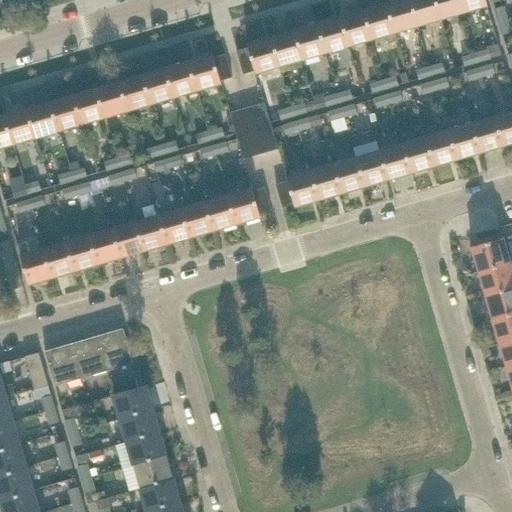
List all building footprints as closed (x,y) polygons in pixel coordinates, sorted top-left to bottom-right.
[(395,33),(418,26),(410,0),(399,0),(387,4),(395,33)] [(410,0),(418,26),(441,19),(435,0),(410,0)] [(464,13),(460,0),(435,0),(441,19),(464,13)] [(460,0),(464,13),(488,6),(486,0),(460,0)] [(372,39),(395,33),(387,4),(364,10),(372,39)] [(499,21),(508,19),(504,6),(495,8),(499,21)] [(349,46),(372,39),(364,10),(340,17),(349,46)] [(326,53),(349,46),(340,17),(318,24),(326,53)] [(508,19),(499,21),(503,35),(511,32),(508,19)] [(303,60),(326,53),(318,24),(294,31),(303,60)] [(280,66),(303,60),(294,31),(272,37),(280,66)] [(257,73),(280,66),(272,37),(248,44),(249,47),(256,71),(257,73)] [(244,74),(256,71),(249,47),(237,51),(244,74)] [(476,52),(478,61),(491,58),(488,49),(476,52)] [(464,65),(478,61),(476,52),(462,57),(464,65)] [(221,81),(233,77),(226,54),(214,57),(221,81)] [(221,81),(214,57),(214,55),(191,61),(199,90),(222,83),(221,81)] [(176,97),(199,90),(191,61),(168,68),(176,97)] [(430,66),(433,75),(445,71),(442,62),(430,66)] [(480,68),(483,77),(495,73),(492,64),(480,68)] [(419,79),(433,75),(430,66),(416,70),(419,79)] [(153,104),(176,97),(168,68),(144,75),(153,104)] [(469,81),(483,77),(480,68),(466,72),(469,81)] [(129,110),(153,104),(144,75),(121,82),(129,110)] [(384,79),(386,88),(399,85),(396,76),(384,79)] [(434,81),(437,90),(449,86),(447,77),(434,81)] [(373,93),(386,88),(384,79),(370,83),(373,93)] [(423,94),(437,90),(434,81),(420,85),(423,94)] [(106,117),(129,110),(121,82),(98,88),(106,117)] [(84,124),(106,117),(98,88),(75,95),(84,124)] [(338,93),(340,102),(353,98),(351,89),(338,93)] [(388,94),(391,104),(403,100),(400,91),(388,94)] [(327,106),(340,102),(338,93),(324,97),(327,106)] [(377,108),(391,104),(388,94),(375,99),(377,108)] [(60,131),(84,124),(75,95),(52,102),(60,131)] [(37,137),(60,131),(52,102),(29,108),(37,137)] [(272,125),(271,122),(265,102),(253,106),(260,129),(272,125)] [(292,106),(294,115),(307,112),(304,103),(292,106)] [(342,108),(345,117),(357,113),(355,104),(342,108)] [(248,132),(260,129),(253,106),(242,109),(248,132)] [(281,119),(294,115),(292,106),(278,110),(281,119)] [(14,144),(37,137),(29,108),(6,115),(14,144)] [(331,121),(345,117),(342,108),(329,112),(331,121)] [(237,136),(248,132),(242,109),(230,113),(237,136)] [(503,146),(511,143),(511,112),(495,117),(503,146)] [(0,148),(14,144),(6,115),(0,116),(0,148)] [(480,153),(503,146),(495,117),(471,124),(480,153)] [(296,122),(299,131),(311,127),(309,118),(296,122)] [(285,135),(299,131),(296,122),(283,125),(285,135)] [(457,159),(480,153),(471,124),(449,130),(457,159)] [(279,149),(273,129),(272,125),(260,129),(266,152),(279,149)] [(211,130),(214,140),(226,136),(223,127),(211,130)] [(255,156),(266,152),(260,129),(248,132),(255,156)] [(199,144),(214,140),(211,130),(197,134),(199,144)] [(434,166),(426,137),(424,130),(414,133),(416,140),(403,144),(411,173),(434,166)] [(434,166),(457,159),(449,130),(426,137),(434,166)] [(244,159),(255,156),(248,132),(237,136),(244,159)] [(164,144),(167,153),(179,150),(177,140),(164,144)] [(216,146),(218,155),(230,152),(228,143),(216,146)] [(151,148),(153,157),(167,153),(164,144),(151,148)] [(388,180),(411,173),(403,144),(379,151),(388,180)] [(204,159),(218,155),(216,146),(201,150),(204,159)] [(121,167),(134,163),(130,150),(117,154),(121,167)] [(365,187),(388,180),(379,151),(356,158),(365,187)] [(108,170),(121,167),(117,154),(104,158),(108,170)] [(169,160),(172,169),(184,165),(181,156),(169,160)] [(342,193),(365,187),(356,158),(333,164),(342,193)] [(158,173),(172,169),(169,160),(155,163),(158,173)] [(318,200),(342,193),(333,164),(310,171),(318,200)] [(72,171),(75,180),(88,177),(85,167),(72,171)] [(123,173),(125,182),(138,179),(135,169),(123,173)] [(62,184),(75,180),(72,171),(59,175),(62,184)] [(296,207),(318,200),(310,171),(287,178),(288,181),(295,204),(296,207)] [(112,186),(125,182),(123,173),(110,177),(112,186)] [(26,184),(29,194),(43,190),(40,181),(26,184)] [(283,207),(295,204),(288,181),(276,184),(283,207)] [(77,186),(79,195),(92,192),(90,183),(77,186)] [(16,197),(29,194),(26,184),(14,188),(16,197)] [(66,199),(79,195),(77,186),(63,190),(66,199)] [(260,214),(272,210),(265,187),(254,191),(260,214)] [(260,214),(254,191),(253,188),(230,195),(238,223),(261,217),(260,214)] [(215,230),(238,223),(230,195),(207,201),(215,230)] [(31,200),(34,209),(47,205),(44,196),(31,200)] [(20,213),(34,209),(31,200),(18,204),(20,213)] [(192,237),(215,230),(207,201),(183,208),(192,237)] [(168,244),(192,237),(183,208),(160,215),(168,244)] [(145,251),(168,244),(160,215),(137,222),(145,251)] [(123,257),(145,251),(137,222),(115,228),(123,257)] [(100,264),(123,257),(115,228),(91,235),(100,264)] [(76,271),(100,264),(91,235),(68,242),(76,271)] [(479,271),(511,262),(504,238),(472,247),(479,271)] [(5,256),(13,253),(10,240),(1,242),(5,256)] [(54,277),(76,271),(68,242),(45,249),(54,277)] [(45,249),(29,253),(27,245),(19,248),(30,284),(54,277),(45,249)] [(12,290),(23,286),(16,259),(4,262),(12,290)] [(486,295),(511,287),(511,266),(511,262),(479,271),(486,295)] [(493,319),(511,313),(511,287),(486,295),(493,319)] [(500,343),(511,339),(511,313),(493,319),(500,343)] [(107,372),(134,364),(124,328),(97,336),(107,372)] [(81,379),(107,372),(97,336),(71,343),(81,379)] [(507,367),(511,365),(511,339),(500,343),(507,367)] [(56,386),(81,379),(71,343),(45,351),(56,386)] [(36,389),(49,385),(40,352),(26,356),(36,389)] [(12,383),(2,386),(0,377),(0,399),(6,397),(15,395),(12,383)] [(122,420),(153,410),(146,386),(115,395),(122,420)] [(46,411),(56,408),(52,396),(42,398),(46,411)] [(0,424),(13,421),(6,397),(0,399),(0,424)] [(56,408),(46,411),(49,422),(59,420),(56,408)] [(128,442),(160,433),(153,410),(122,420),(128,442)] [(70,435),(80,432),(76,418),(66,421),(70,435)] [(0,449),(20,444),(13,421),(0,424),(0,449)] [(80,432),(70,435),(74,447),(83,444),(80,432)] [(135,466),(167,456),(160,433),(128,442),(135,466)] [(59,457),(69,454),(65,441),(55,444),(59,457)] [(0,474),(27,467),(20,444),(0,449),(0,474)] [(69,454),(59,457),(63,470),(73,467),(69,454)] [(142,489),(173,480),(167,456),(135,466),(142,489)] [(84,481),(93,478),(93,477),(89,465),(80,467),(84,481)] [(0,492),(2,499),(33,490),(27,467),(0,474),(0,492)] [(93,478),(84,481),(87,493),(95,490),(93,478)] [(148,511),(149,511),(180,503),(173,480),(142,489),(148,511)] [(73,503),(82,500),(78,487),(69,490),(73,503)] [(5,511),(39,511),(33,490),(2,499),(5,511)] [(85,511),(82,500),(73,503),(75,511),(85,511)] [(182,511),(180,503),(149,511),(182,511)]
